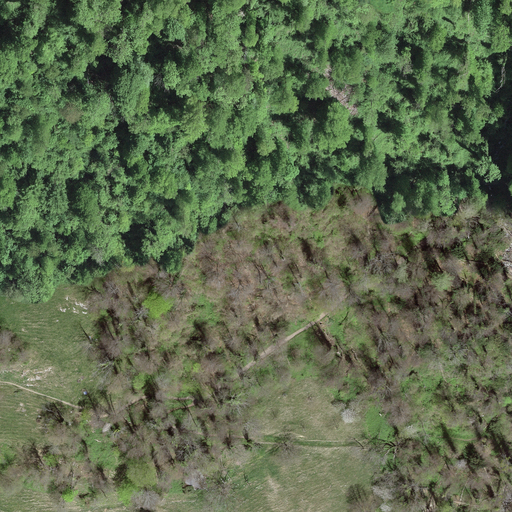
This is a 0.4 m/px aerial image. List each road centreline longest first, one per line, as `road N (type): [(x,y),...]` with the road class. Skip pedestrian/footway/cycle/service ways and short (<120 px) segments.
road 1 (track): [(511,195),(499,181),(481,181),(461,211),(379,282),(344,294),(182,406)]
road 2 (track): [(182,406),(168,420),(174,428),(207,432),(333,442),(450,433),(511,445)]
